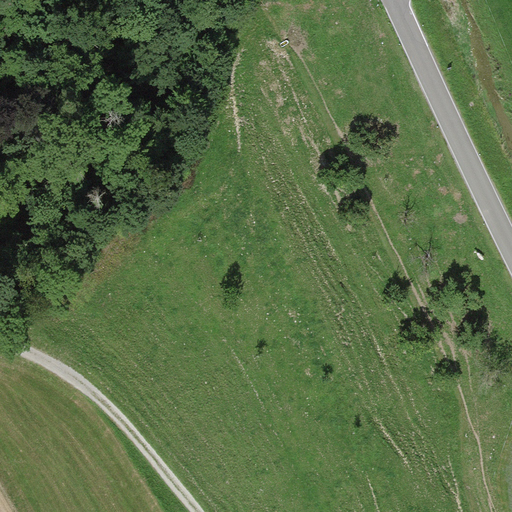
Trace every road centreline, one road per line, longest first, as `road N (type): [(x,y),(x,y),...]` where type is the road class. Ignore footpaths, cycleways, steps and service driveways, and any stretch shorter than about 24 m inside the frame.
road 1 (track): [(200,511),(96,392),(36,352),(0,339)]
road 2 (unclassified): [(398,0),(511,240)]
